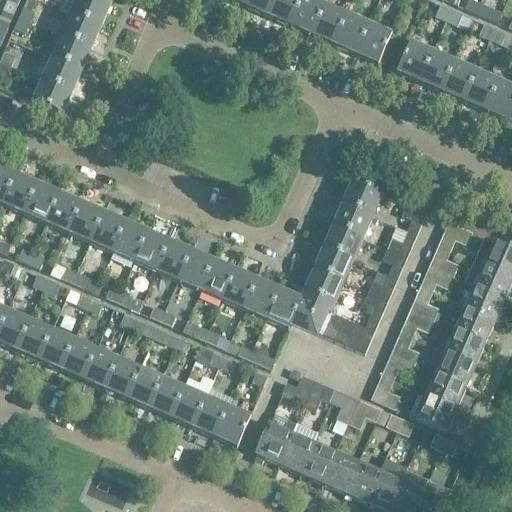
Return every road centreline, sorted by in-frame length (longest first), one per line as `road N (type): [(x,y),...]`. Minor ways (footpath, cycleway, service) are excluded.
road 1 (unclassified): [(340,106),(275,251),(94,170)]
road 2 (unclassified): [(340,106),(158,27)]
road 3 (unclassified): [(0,402),(175,478)]
road 4 (unclassified): [(511,180),(340,106)]
road 5 (unclassified): [(94,170),(158,27)]
